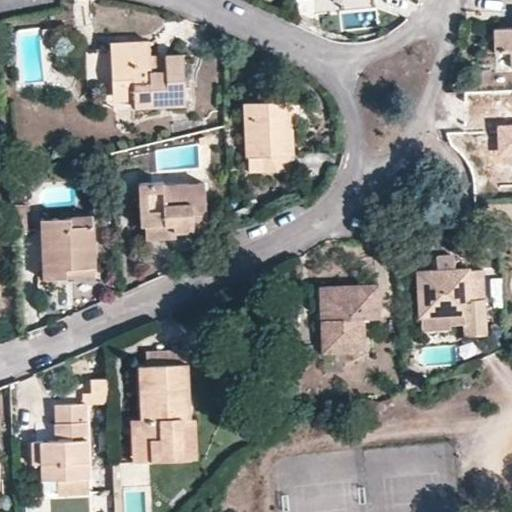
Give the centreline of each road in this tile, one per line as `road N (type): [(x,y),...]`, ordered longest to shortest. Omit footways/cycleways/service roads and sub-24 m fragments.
road 1 (residential): [(0,364),(269,250),(343,207),(367,167)]
road 2 (residential): [(348,73),(184,0)]
road 3 (residential): [(367,167),(402,153),(438,85),(447,56),(435,28)]
